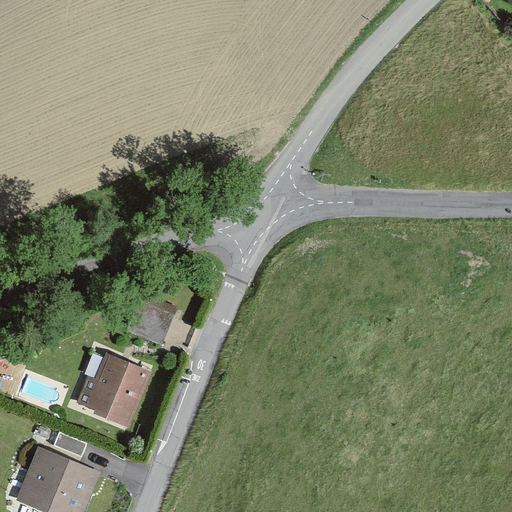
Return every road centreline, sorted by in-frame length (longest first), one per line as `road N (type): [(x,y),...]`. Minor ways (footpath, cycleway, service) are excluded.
road 1 (residential): [(267,215),(150,511)]
road 2 (unclassified): [(0,302),(267,215)]
road 3 (unclassified): [(418,0),(267,215)]
road 4 (unclassified): [(267,215),(511,205)]
